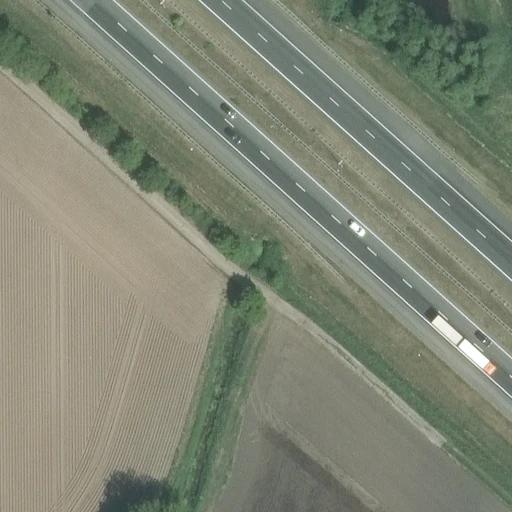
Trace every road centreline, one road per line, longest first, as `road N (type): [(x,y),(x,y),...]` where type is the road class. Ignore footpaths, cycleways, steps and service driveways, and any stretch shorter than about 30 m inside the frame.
road 1 (unclassified): [(493,490),(311,327),(256,291),(0,59)]
road 2 (motorway): [(91,0),(511,378)]
road 3 (motorway): [(511,262),(219,0)]
